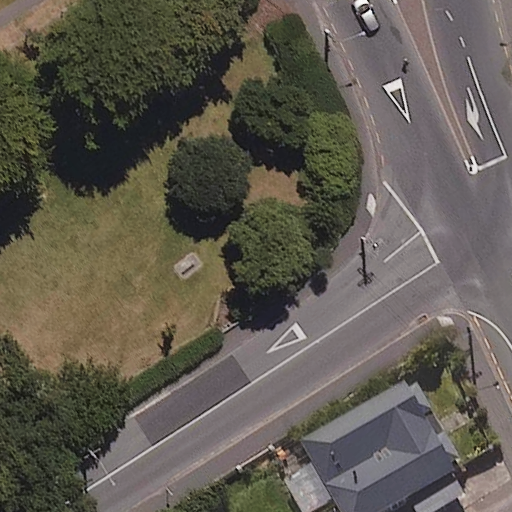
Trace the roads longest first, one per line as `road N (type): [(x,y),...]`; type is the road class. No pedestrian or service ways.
road 1 (tertiary): [(50,511),(436,264),(495,211)]
road 2 (tertiary): [(495,211),(444,178),(359,0)]
road 3 (tertiary): [(453,0),(502,146),(495,211)]
